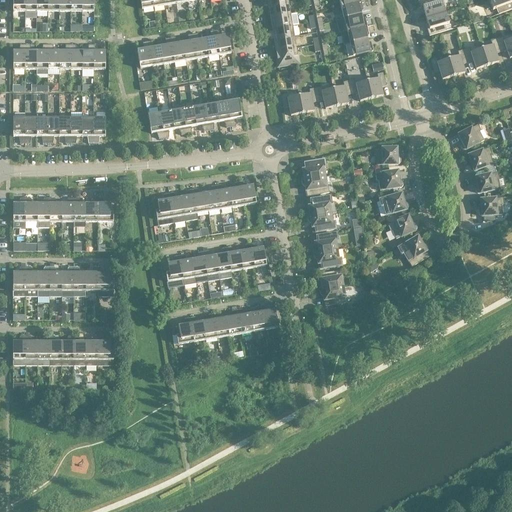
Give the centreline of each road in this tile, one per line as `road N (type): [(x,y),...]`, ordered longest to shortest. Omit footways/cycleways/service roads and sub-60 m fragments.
road 1 (residential): [(268,149),(135,165),(0,169)]
road 2 (residential): [(419,126),(446,150),(463,234),(452,241),(433,234),(414,172),(416,143)]
road 3 (residential): [(300,342),(268,149)]
road 4 (residential): [(268,149),(243,0)]
road 5 (residential): [(405,120),(268,149)]
road 6 (residential): [(405,120),(377,0)]
